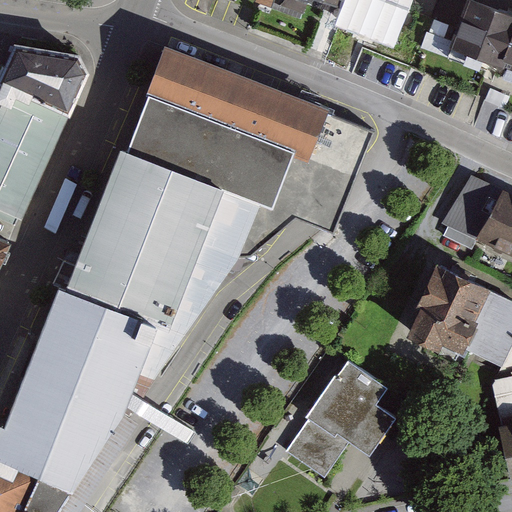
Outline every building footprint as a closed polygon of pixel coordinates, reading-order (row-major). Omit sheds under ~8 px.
[(341,0),(370,11),(374,0),(290,0),(286,10),(326,25),(335,0),(341,0)] [(401,24),(411,0),(374,0),(370,11),(401,24)] [(435,15),(441,0),(417,0),(414,7),(435,15)] [(464,27),(475,0),(441,0),(435,15),(464,27)] [(511,69),(511,14),(475,0),(464,27),(455,47),(511,69)] [(305,143),(320,106),(322,100),(167,37),(150,80),(305,143)] [(86,79),(78,58),(16,49),(0,86),(0,218),(18,226),(86,79)] [(150,80),(125,144),(260,198),(238,252),(252,252),(295,214),(310,219),(333,227),(352,182),(373,126),(320,106),(305,143),(150,80)] [(125,144),(122,143),(67,277),(187,327),(238,252),(260,198),(125,144)] [(511,196),(470,177),(443,233),(511,265),(511,196)] [(471,351),(495,296),(437,270),(410,331),(440,344),(443,338),(471,351)] [(0,413),(0,449),(38,466),(21,508),(31,511),(30,511),(54,511),(126,402),(130,390),(140,368),(155,374),(187,327),(67,277),(5,416),(0,413)] [(511,368),(511,301),(495,296),(471,351),(511,368)] [(387,388),(347,360),(285,449),(323,476),(347,441),(368,456),(394,417),(375,404),(387,388)] [(38,466),(0,449),(0,511),(30,511),(31,511),(21,508),(38,466)]
